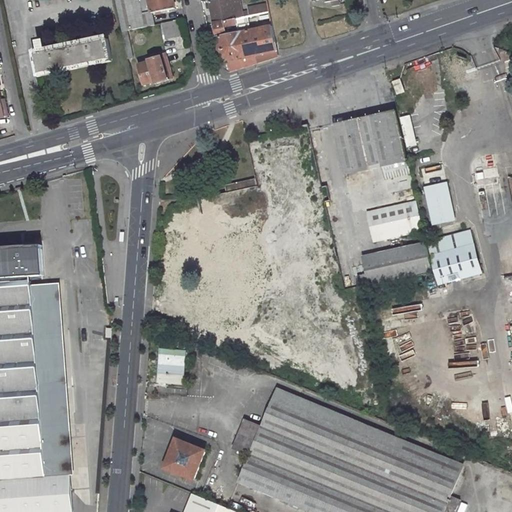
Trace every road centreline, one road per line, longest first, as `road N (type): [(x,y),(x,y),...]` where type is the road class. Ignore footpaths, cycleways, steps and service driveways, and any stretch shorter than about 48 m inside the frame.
road 1 (tertiary): [(142,123),(114,511)]
road 2 (secondary): [(511,2),(214,102)]
road 3 (residential): [(44,153),(10,0)]
road 4 (unknown): [(511,393),(491,240)]
road 5 (residential): [(0,24),(28,158)]
road 6 (unknown): [(491,240),(467,171),(481,144),(511,134)]
